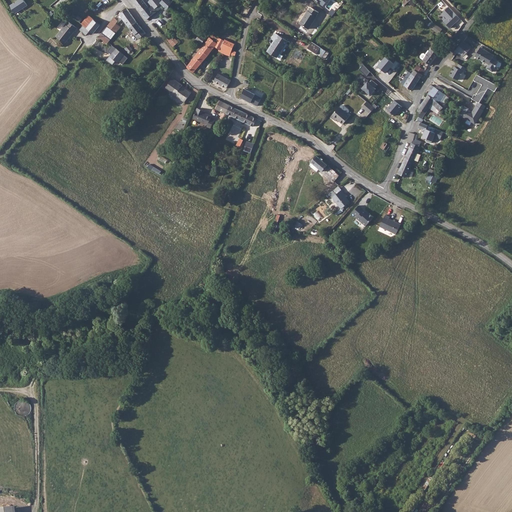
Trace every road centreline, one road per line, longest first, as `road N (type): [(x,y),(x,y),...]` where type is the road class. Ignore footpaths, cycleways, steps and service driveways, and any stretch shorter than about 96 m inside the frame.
road 1 (unclassified): [(382,191),(420,92),(486,0)]
road 2 (track): [(0,156),(124,0)]
road 3 (tertiary): [(230,99),(297,132),(382,191)]
road 4 (track): [(0,391),(33,398),(36,507),(26,510)]
road 5 (tertiary): [(382,191),(511,263)]
road 6 (tertiary): [(125,0),(189,76),(230,99)]
road 7 (track): [(268,118),(216,252)]
